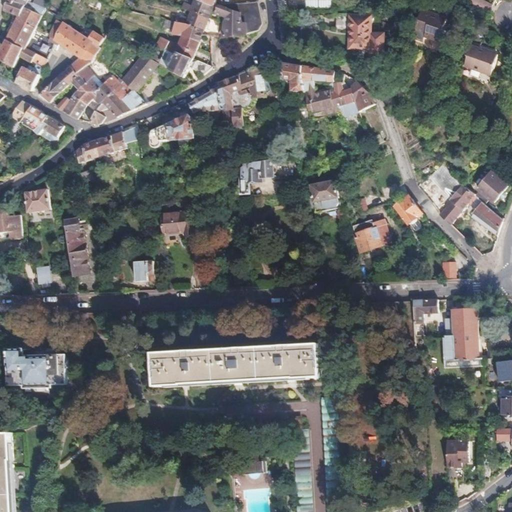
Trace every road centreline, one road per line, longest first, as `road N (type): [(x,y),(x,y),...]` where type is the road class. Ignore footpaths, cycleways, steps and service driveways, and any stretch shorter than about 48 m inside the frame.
road 1 (residential): [(506,288),(0,305)]
road 2 (residential): [(86,135),(148,115),(266,50),(267,0)]
road 3 (residential): [(220,409),(312,406),(318,511)]
road 4 (unclassified): [(504,277),(442,231),(409,185)]
